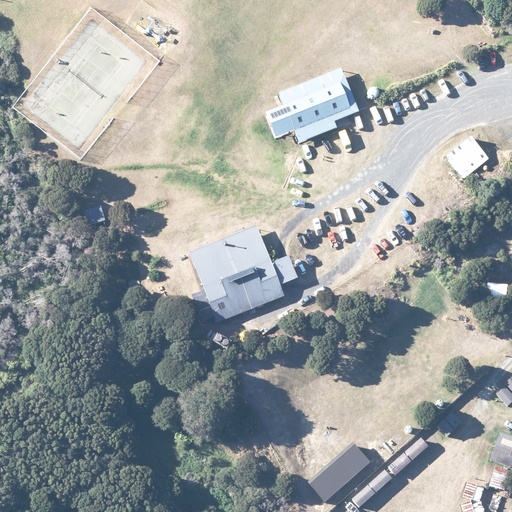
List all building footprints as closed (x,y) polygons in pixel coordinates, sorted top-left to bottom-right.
[(292,127),(300,145),(336,129),(331,119),(356,108),(337,65),(273,92),(279,104),(257,113),(268,138),(292,127)] [(471,136),(446,156),(464,180),(490,159),(471,136)] [(268,285),(286,279),(280,259),(264,264),(253,229),(181,253),(204,324),(273,302),(268,285)] [(508,283),(487,282),(486,305),(507,306),(508,283)] [(497,393),(508,405),(511,401),(511,394),(505,386),(497,393)] [(446,418),(456,429),(463,423),(453,412),(446,418)] [(444,419),(438,425),(448,436),(455,430),(444,419)] [(511,467),(511,436),(499,433),(491,461),(511,467)] [(421,437),(406,451),(414,460),(429,446),(421,437)] [(404,452),(388,466),(396,475),(412,461),(404,452)] [(504,490),(511,473),(496,467),(489,485),(504,490)] [(385,469),(369,483),(377,492),(393,478),(385,469)] [(485,488),(468,482),(462,497),(473,500),(462,504),(464,511),(483,511),(481,500),(485,488)] [(352,499),(359,507),(375,493),(368,484),(352,499)] [(498,511),(502,496),(494,494),(488,511),(498,511)]
